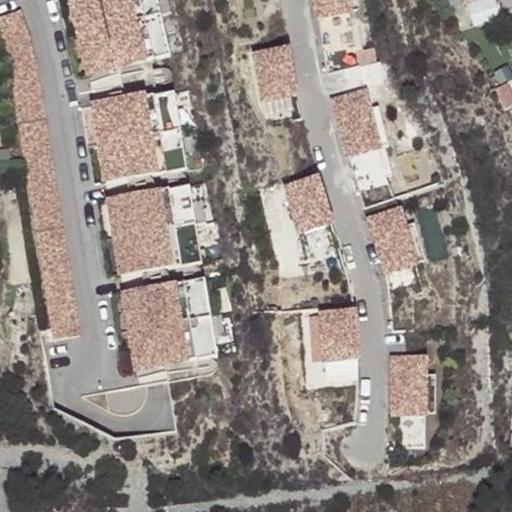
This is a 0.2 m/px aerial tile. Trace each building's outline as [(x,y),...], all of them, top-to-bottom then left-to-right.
[(75,0),(91,71),(119,64),(173,53),(160,0),(75,0)] [(342,0),(310,0),(313,16),(344,11),(342,0)] [(30,43),(18,6),(0,11),(0,39),(4,53),(15,108),(18,126),(21,157),(52,336),(79,330),(35,68),(30,43)] [(285,46),(253,52),(261,97),(293,91),(285,46)] [(119,64),(91,71),(96,102),(124,97),(119,64)] [(124,97),(96,102),(108,179),(136,175),(190,167),(178,89),(124,97)] [(361,90),(330,98),(344,152),(375,143),(361,90)] [(136,175),(108,179),(110,195),(139,191),(136,175)] [(314,175),(284,185),(298,228),(329,218),(314,175)] [(139,191),(110,195),(122,273),(151,268),(205,260),(193,183),(139,191)] [(395,210),(365,220),(383,273),(413,263),(395,210)] [(151,268),(122,273),(124,289),(153,284),(151,268)] [(153,284),(124,289),(136,366),(139,383),(195,375),(192,358),(219,354),(207,276),(153,284)] [(350,310),(317,312),(320,358),(353,356),(350,310)] [(421,360),(390,359),(389,414),(420,415),(421,360)]
